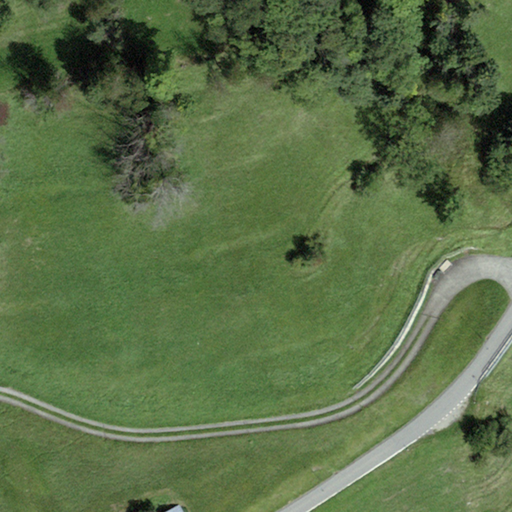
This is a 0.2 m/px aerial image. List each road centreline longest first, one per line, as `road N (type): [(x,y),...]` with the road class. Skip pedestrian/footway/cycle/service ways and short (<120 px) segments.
road 1 (track): [(0,392),(81,425),(139,436),(326,415),(389,377),(458,275),(488,268),(511,274)]
road 2 (unclassified): [(293,511),(445,404),(511,321)]
